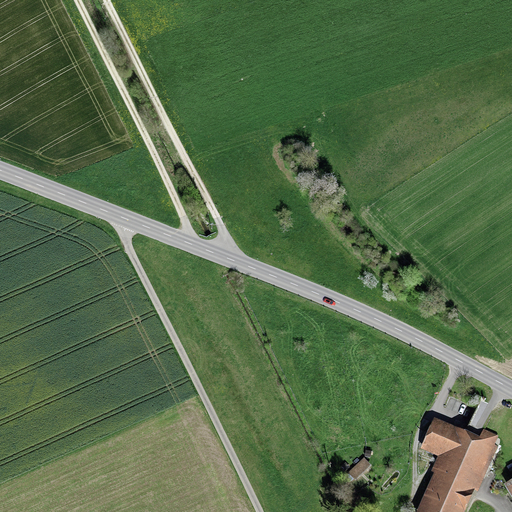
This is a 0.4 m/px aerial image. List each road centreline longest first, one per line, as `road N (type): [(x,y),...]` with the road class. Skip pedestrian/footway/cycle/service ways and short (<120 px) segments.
road 1 (tertiary): [(0,172),(369,316),(511,390)]
road 2 (track): [(258,511),(125,243),(123,219)]
road 3 (track): [(105,0),(237,264)]
